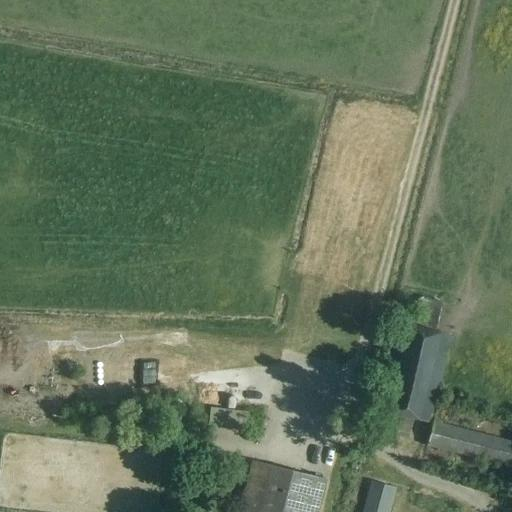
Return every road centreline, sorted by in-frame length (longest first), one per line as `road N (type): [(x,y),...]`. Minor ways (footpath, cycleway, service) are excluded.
road 1 (track): [(456,0),(344,414)]
road 2 (unclassified): [(484,511),(478,499),(369,444),(344,414)]
